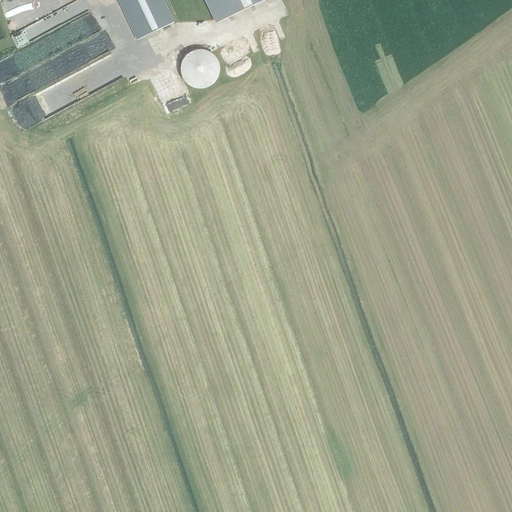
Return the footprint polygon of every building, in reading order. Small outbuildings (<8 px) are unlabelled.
[(81,0),(63,9),(69,21),(88,12),(82,0),(81,0)] [(161,0),(117,0),(137,43),(173,26),(161,0)] [(207,0),(218,23),(264,0),(207,0)] [(39,23),(13,35),(18,45),(44,34),(39,23)] [(180,68),(179,73),(180,79),(183,84),(186,88),(191,91),(196,93),(202,93),(207,91),(212,88),(216,84),(218,79),(219,73),(218,68),(216,63),(212,58),(207,55),(202,54),(196,54),(191,55),(186,58),(183,63),(180,68)] [(22,79),(0,87),(0,88),(6,104),(28,96),(22,79)] [(167,89),(158,94),(170,117),(185,109),(174,90),(169,93),(167,89)] [(10,109),(21,132),(39,123),(36,117),(32,119),(26,107),(27,107),(24,102),(10,109)]
